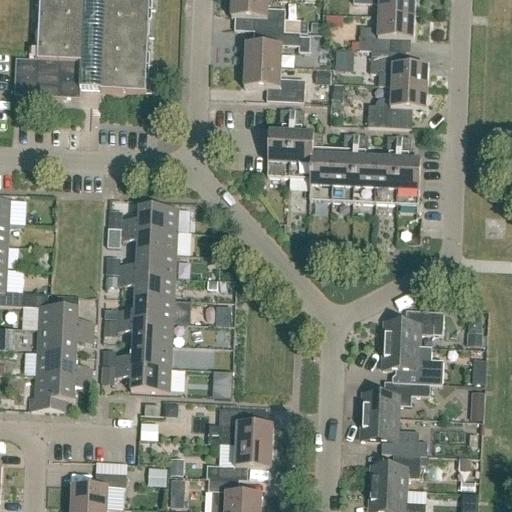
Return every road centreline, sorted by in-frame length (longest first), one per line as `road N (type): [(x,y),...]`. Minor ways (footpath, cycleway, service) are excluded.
road 1 (residential): [(334,325),(451,263),(463,0)]
road 2 (residential): [(334,325),(193,170)]
road 3 (residential): [(193,170),(0,159)]
road 4 (residential): [(324,511),(334,325)]
road 5 (residential): [(202,0),(193,170)]
